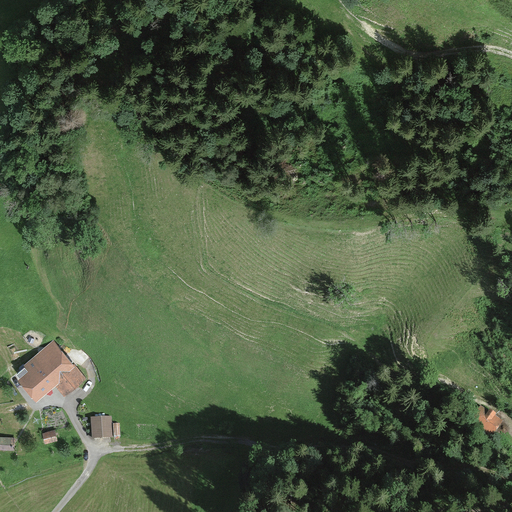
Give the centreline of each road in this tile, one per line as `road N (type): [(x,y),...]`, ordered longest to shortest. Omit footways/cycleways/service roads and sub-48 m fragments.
road 1 (track): [(94,450),(235,439),(279,450),(355,448),(511,475)]
road 2 (track): [(339,9),(407,52),(490,48),(511,55)]
road 3 (track): [(65,401),(94,456),(54,511)]
